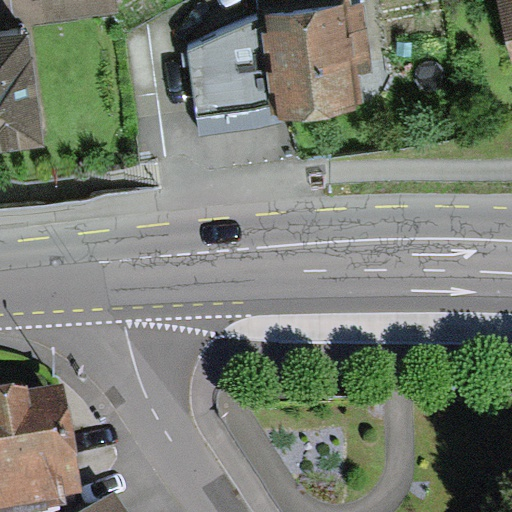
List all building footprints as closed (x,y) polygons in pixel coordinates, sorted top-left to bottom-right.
[(116,0),(44,0),(47,22),(118,13),(116,0)] [(190,49),(197,112),(272,103),(274,118),(372,106),(368,75),(380,73),(370,0),(258,0),(259,10),(190,49)] [(511,0),(499,0),(511,51),(511,0)] [(0,143),(41,139),(27,29),(0,31),(0,143)] [(0,511),(66,511),(66,508),(85,504),(65,394),(0,405),(0,511)] [(122,511),(114,501),(97,511),(122,511)]
